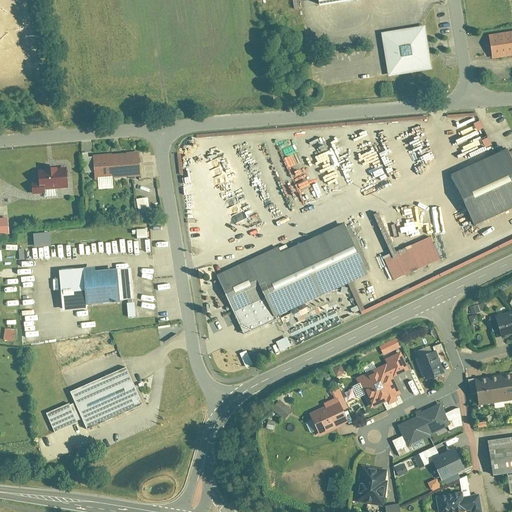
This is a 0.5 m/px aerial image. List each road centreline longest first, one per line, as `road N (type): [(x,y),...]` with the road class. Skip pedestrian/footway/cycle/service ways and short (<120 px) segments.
road 1 (residential): [(470,104),(158,129)]
road 2 (residential): [(228,403),(195,356),(158,129)]
road 3 (secondary): [(436,299),(228,403)]
road 4 (residential): [(158,129),(0,143)]
road 5 (secondary): [(125,511),(0,491)]
road 6 (residential): [(459,363),(449,387),(392,415),(374,437)]
